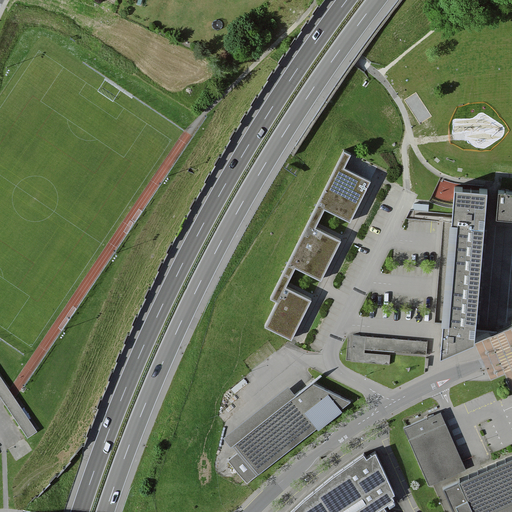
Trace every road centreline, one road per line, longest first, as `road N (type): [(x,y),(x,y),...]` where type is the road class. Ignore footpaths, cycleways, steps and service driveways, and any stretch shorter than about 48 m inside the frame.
road 1 (motorway): [(105,511),(161,365),(219,244),(311,90),(377,0)]
road 2 (motorway): [(346,0),(198,232),(121,398),(80,511)]
road 3 (tertiary): [(511,352),(386,405),(299,463),(250,511)]
